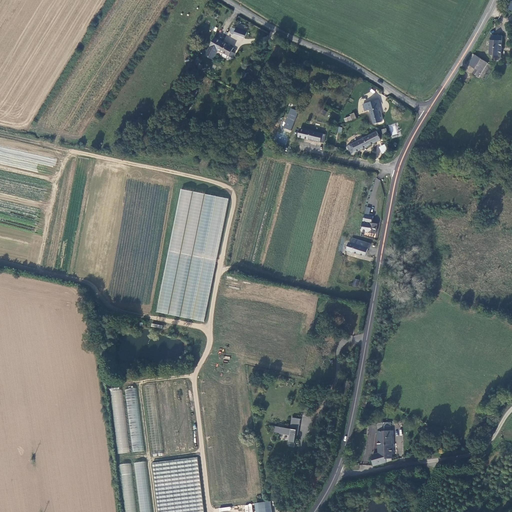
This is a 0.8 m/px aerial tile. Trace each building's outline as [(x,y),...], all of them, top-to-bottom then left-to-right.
[(250,30),(238,24),(236,28),(232,27),(230,32),(245,39),(250,30)] [(496,41),(490,41),(490,56),(501,56),(501,36),(496,36),(496,41)] [(218,51),(218,52),(223,43),(215,39),(210,47),(205,56),(210,59),(213,60),(218,51)] [(218,52),(230,58),(235,49),(223,43),(218,52)] [(472,67),(479,58),(475,55),(469,64),(472,67)] [(476,69),(473,74),(477,77),(487,63),(479,58),(472,67),(476,69)] [(369,106),(373,125),(381,123),(377,104),(375,97),(367,98),(369,106)] [(290,108),(283,128),(291,131),(298,111),(290,108)] [(354,114),(343,117),(345,122),(356,118),(354,114)] [(393,138),(399,135),(394,123),(388,126),(393,138)] [(305,139),(304,140),(325,144),(326,140),(323,139),(324,135),(307,131),(306,134),(305,139)] [(351,156),(380,141),(378,134),(347,147),(351,156)] [(385,144),(379,146),(381,154),(388,152),(385,144)] [(179,189),(157,313),(205,321),(227,198),(179,189)] [(372,217),(364,216),(363,221),(361,231),(376,234),(377,225),(371,224),(372,217)] [(349,252),(366,257),(367,248),(370,249),(370,244),(364,242),(352,238),(351,243),(349,242),(346,251),(348,252),(347,253),(348,253),(349,252)] [(391,362),(394,337),(386,336),(383,361),(391,362)] [(128,453),(123,387),(111,388),(116,454),(128,453)] [(125,389),(132,452),(144,451),(137,388),(125,389)] [(290,428),(275,426),(274,433),(288,435),(288,441),(296,442),(299,418),(291,417),(290,428)] [(373,455),(373,468),(386,463),(386,459),(393,459),(391,431),(378,432),(379,454),(373,455)] [(158,511),(203,511),(199,458),(154,462),(158,511)] [(135,462),(139,511),(150,511),(146,461),(135,462)] [(120,464),(124,511),(135,511),(132,463),(120,464)]
